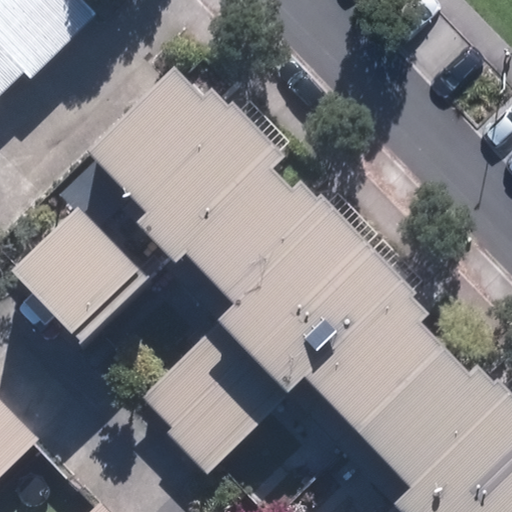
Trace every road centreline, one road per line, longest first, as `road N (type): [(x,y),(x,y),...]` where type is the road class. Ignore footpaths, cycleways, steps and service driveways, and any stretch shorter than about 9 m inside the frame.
road 1 (residential): [(240,0),(0,214)]
road 2 (residential): [(302,0),(511,223)]
road 3 (residential): [(0,320),(184,511)]
